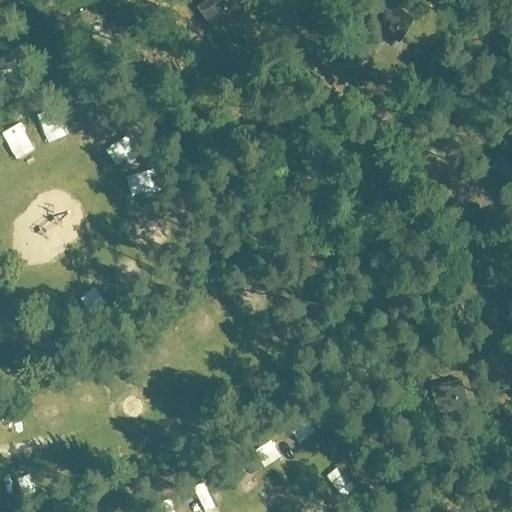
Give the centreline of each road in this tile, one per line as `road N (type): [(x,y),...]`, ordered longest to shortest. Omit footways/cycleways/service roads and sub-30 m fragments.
road 1 (track): [(271,0),(456,188),(511,206)]
road 2 (track): [(456,188),(511,327)]
